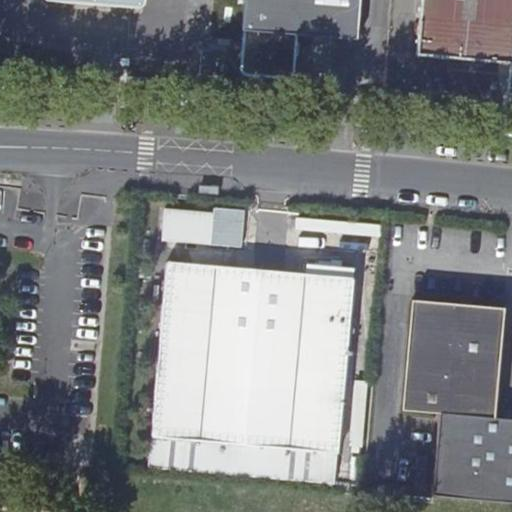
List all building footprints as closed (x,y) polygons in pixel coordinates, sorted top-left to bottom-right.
[(89,0),(138,4),(138,0),(245,0),(239,73),(293,78),(297,35),(357,41),(359,0),(89,0)] [(511,66),(511,49),(511,0),(423,0),(418,57),(511,66)] [(201,83),(219,85),(221,53),(202,52),(201,83)] [(163,241),(243,244),(244,210),(164,207),(163,241)] [(166,264),(163,295),(161,314),(149,434),(334,453),(351,284),(282,276),(166,264)] [(151,313),(161,314),(163,295),(153,294),(151,313)] [(427,497),(510,506),(510,501),(511,484),(511,424),(490,422),(502,311),(410,302),(399,411),(435,415),(427,497)]
